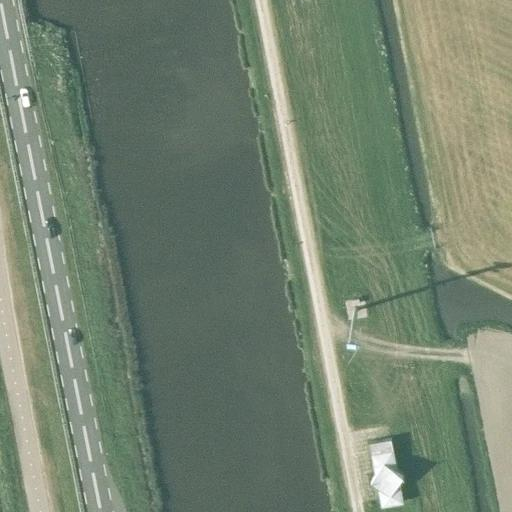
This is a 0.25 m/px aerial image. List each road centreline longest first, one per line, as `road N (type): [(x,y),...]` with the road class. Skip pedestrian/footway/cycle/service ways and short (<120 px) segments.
road 1 (primary): [(98,511),(0,9)]
road 2 (unclassified): [(39,511),(0,305)]
